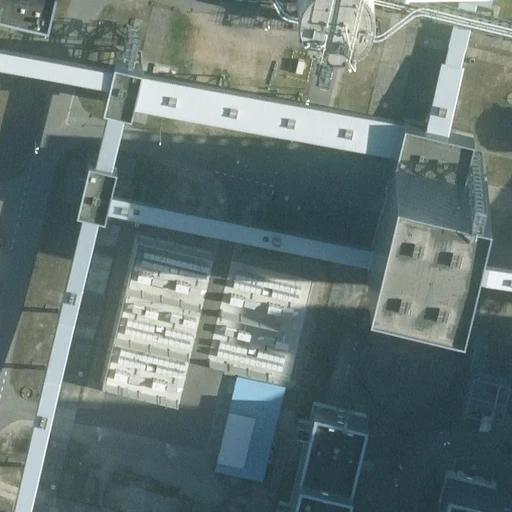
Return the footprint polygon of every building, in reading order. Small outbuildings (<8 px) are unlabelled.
[(0,0),(0,12),(48,24),(53,0),(0,0)] [(473,133),(403,119),(370,265),(458,287),(485,176),(465,173),(473,133)] [(208,266),(143,250),(140,263),(205,279),(208,266)] [(150,275),(138,272),(136,279),(149,282),(150,275)] [(302,288),(236,272),(233,286),(298,301),(302,288)] [(163,278),(153,276),(151,283),(162,285),(163,278)] [(188,284),(175,281),(174,288),(187,291),(188,284)] [(201,288),(190,285),(189,292),(199,295),(201,288)] [(244,298),(231,294),(229,301),(242,304),(244,298)] [(256,301),(246,298),(244,305),(255,308),(256,301)] [(131,310),(142,312),(143,305),(133,303),(131,310)] [(281,307),(268,304),(267,310),(280,313),(281,307)] [(144,313),(157,316),(158,310),(145,307),(144,313)] [(294,310),(284,307),(282,314),(292,317),(294,310)] [(169,319),(179,322),(181,315),(171,312),(169,319)] [(182,322),(195,325),(196,319),(183,316),(182,322)] [(124,332),(189,347),(192,334),(127,318),(124,332)] [(224,332),(234,335),(236,328),(225,325),(224,332)] [(236,335),(249,338),(251,332),(238,329),(236,335)] [(261,341),(272,344),(274,337),(263,334),(261,341)] [(274,344),(287,348),(289,341),(276,338),(274,344)] [(216,354),(281,370),(284,356),(219,341),(216,354)] [(185,364),(120,348),(116,361),(182,377),(185,364)] [(446,397),(493,402),(497,363),(450,358),(446,397)] [(127,373),(114,370),(112,376),(125,380),(127,373)] [(140,376),(129,374),(127,381),(138,383),(140,376)] [(263,481),(285,387),(237,376),(215,470),(263,481)] [(165,382),(152,379),(150,386),(163,389),(165,382)] [(177,386),(167,383),(165,390),(176,393),(177,386)] [(321,411),(297,511),(348,511),(369,423),(321,411)] [(442,511),(511,511),(511,496),(449,482),(442,511)]
